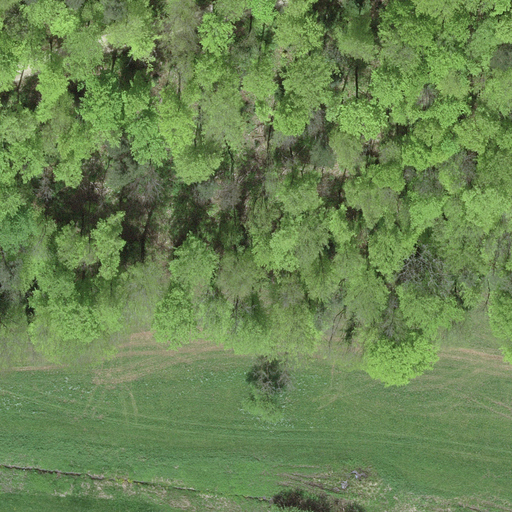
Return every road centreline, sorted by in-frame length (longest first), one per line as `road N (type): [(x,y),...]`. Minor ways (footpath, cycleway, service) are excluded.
road 1 (track): [(511,476),(356,440),(0,419)]
road 2 (track): [(0,77),(259,0)]
